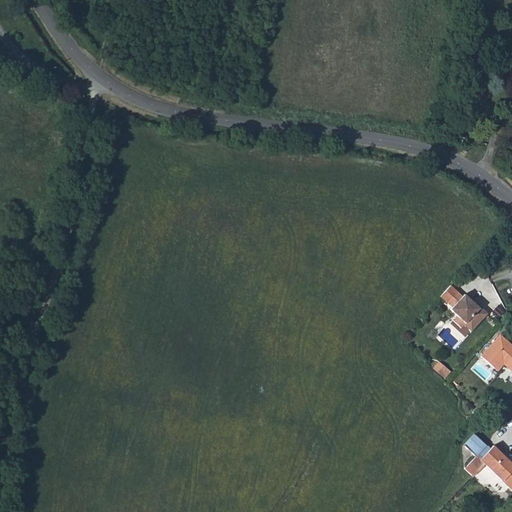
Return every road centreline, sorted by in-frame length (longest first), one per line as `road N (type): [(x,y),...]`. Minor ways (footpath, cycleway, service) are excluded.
road 1 (tertiary): [(511,200),(467,167),(401,143),(194,115),(134,98),(87,67),(38,0)]
road 2 (unknown): [(488,181),(501,0)]
